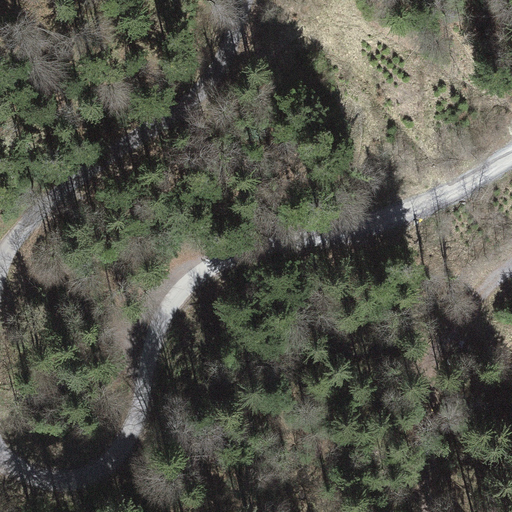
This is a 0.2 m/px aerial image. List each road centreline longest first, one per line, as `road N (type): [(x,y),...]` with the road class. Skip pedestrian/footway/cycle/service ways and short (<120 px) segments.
road 1 (track): [(511,227),(464,242),(256,239),(167,280),(118,416),(53,459),(0,440)]
road 2 (track): [(0,303),(65,228),(154,154),(226,61),(258,0)]
